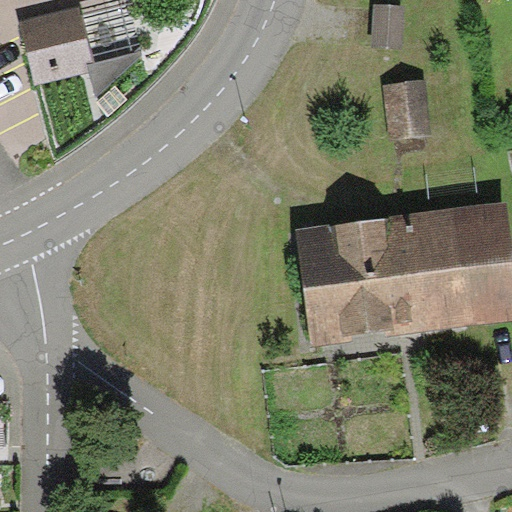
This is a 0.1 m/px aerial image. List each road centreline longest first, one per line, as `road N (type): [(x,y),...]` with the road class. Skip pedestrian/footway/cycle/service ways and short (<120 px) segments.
road 1 (residential): [(43,342),(70,349),(177,434),(271,487),(397,483),(511,467)]
road 2 (residential): [(15,235),(100,194),(218,89),(268,0)]
road 3 (residential): [(43,342),(47,511)]
